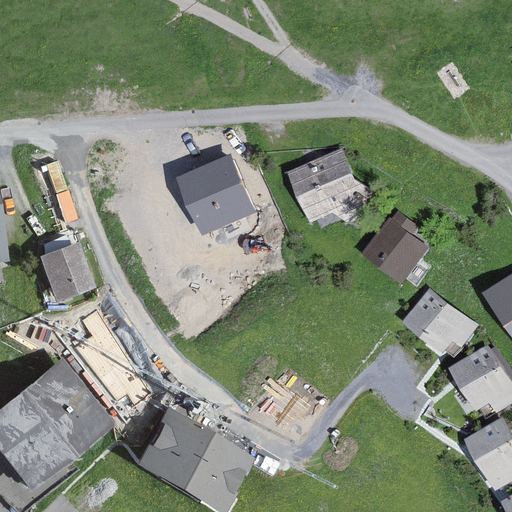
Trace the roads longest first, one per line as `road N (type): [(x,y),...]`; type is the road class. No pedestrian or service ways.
road 1 (residential): [(369,108),(0,134)]
road 2 (residential): [(369,108),(482,159),(511,184)]
road 3 (track): [(291,59),(179,0)]
